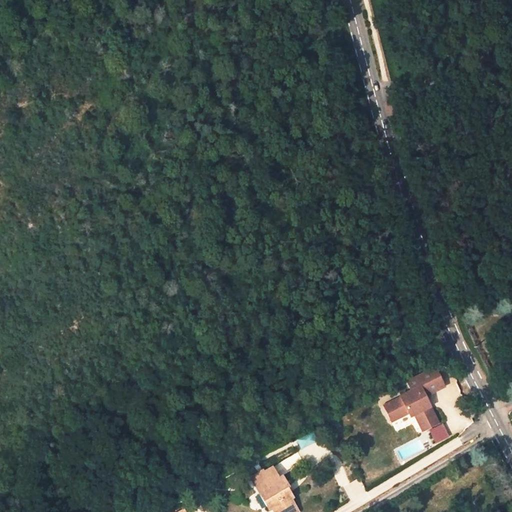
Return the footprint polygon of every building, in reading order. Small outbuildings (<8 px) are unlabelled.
[(423,398),(442,387),(432,368),(404,382),(409,392),(398,398),(398,399),(382,407),(390,423),(407,415),(409,418),(413,415),(422,432),(437,424),(423,398)] [(443,374),(448,387),(456,384),(450,371),(443,374)] [(302,449),(318,441),(313,431),(297,440),(302,449)] [(262,471),(250,478),(263,501),(267,499),(272,508),(274,511),(288,511),(296,508),(291,499),(293,498),(289,492),(286,494),(282,489),(286,487),(287,486),(281,476),(278,478),(271,468),(263,472),(262,471)] [(267,499),(263,501),(269,510),(272,508),(267,499)]
